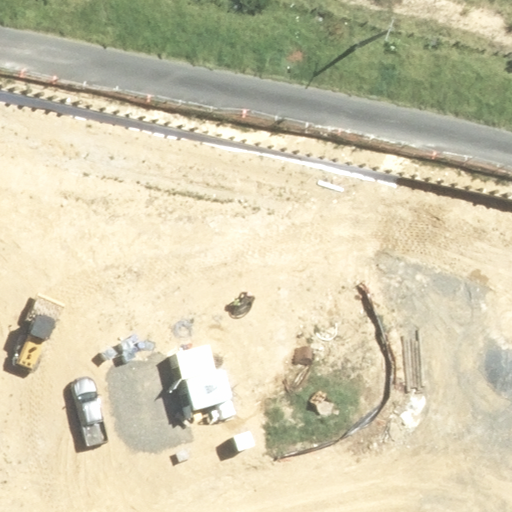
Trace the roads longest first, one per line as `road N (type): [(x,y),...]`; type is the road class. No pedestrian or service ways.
road 1 (unknown): [(511,450),(354,511),(89,511),(0,289)]
road 2 (unknown): [(511,445),(402,206)]
